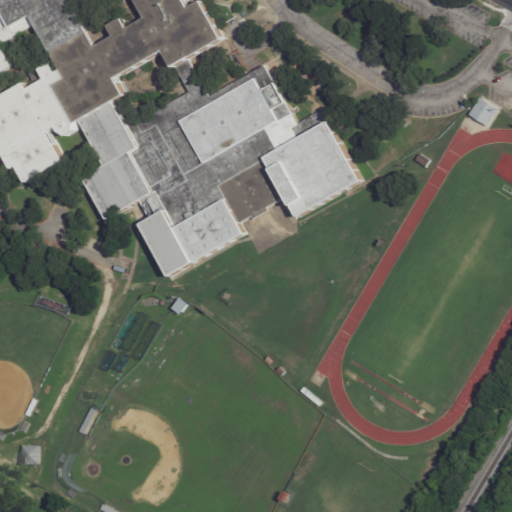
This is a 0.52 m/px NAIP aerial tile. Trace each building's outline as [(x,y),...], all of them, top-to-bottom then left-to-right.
[(191,0),(185,3),(189,11),(202,4),(222,41),(190,62),(205,94),(265,68),(296,124),(323,110),(361,183),(297,218),(283,201),(269,208),(270,213),(253,221),(249,217),(239,224),(244,235),(168,280),(139,226),(149,221),(138,204),(106,222),(81,177),(104,170),(79,123),(74,125),(73,132),(63,137),(57,132),(49,134),(67,160),(26,187),(17,170),(8,172),(0,155),(0,125),(1,125),(0,123),(0,0),(191,0)] [(471,117),(491,127),(500,108),(479,99),(471,117)] [(407,153),(398,138),(431,119),(440,134),(407,153)] [(421,155),(431,161),(427,167),(417,161),(421,155)] [(76,262),(81,265),(77,273),(72,271),(76,262)] [(112,263),(123,267),(122,271),(111,268),(112,263)] [(41,295),(74,307),(71,315),(42,304),(42,303),(39,302),(41,295)] [(190,304),(181,314),(173,308),(181,297),(190,304)] [(103,302),(97,321),(93,320),(99,300),(103,302)] [(283,368),(288,373),(284,377),(279,372),(283,368)] [(37,398),(41,400),(33,417),(28,414),(36,398),(37,398)] [(99,412),(86,435),(81,432),(93,409),(99,412)] [(24,445),(43,446),(42,465),(23,464),(24,445)]
